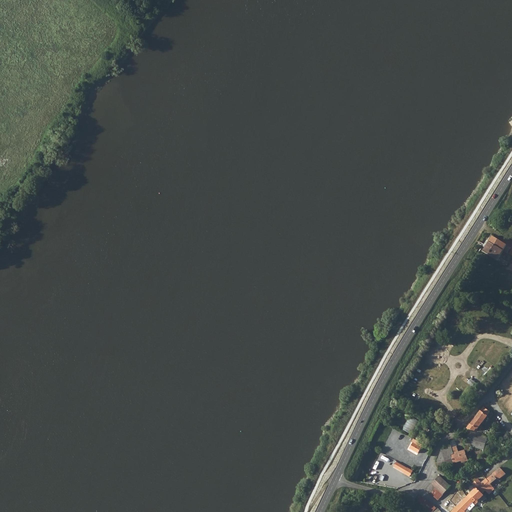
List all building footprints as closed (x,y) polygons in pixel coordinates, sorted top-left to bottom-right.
[(497,260),(507,245),(503,243),(493,236),(483,251),(497,260)] [(507,245),(511,247),(511,241),(507,238),(503,243),(507,245)] [(485,408),(487,406),(486,405),(484,407),(469,425),(470,426),(470,427),(474,430),(475,429),(476,430),(486,418),(489,415),(490,411),(485,408)] [(410,416),(404,430),(414,435),(420,421),(410,416)] [(466,431),(463,443),(482,447),(484,435),(466,431)] [(410,449),(419,453),(424,444),(415,439),(410,449)] [(450,443),(444,446),(445,449),(444,450),(446,454),(442,455),(442,456),(446,462),(453,460),(454,463),(462,460),(463,462),(469,460),(465,450),(459,452),(457,447),(453,449),(450,443)] [(439,458),(437,461),(440,467),(446,462),(442,456),(439,458)] [(406,472),(408,467),(397,462),(395,467),(406,472)] [(507,474),(501,467),(493,473),(498,480),(499,480),(507,474)] [(493,473),(486,479),(492,485),(498,480),(493,473)] [(432,484),(443,494),(448,489),(450,487),(451,486),(440,476),(432,484)] [(490,494),(495,489),(492,485),(486,479),(482,482),(478,478),(472,483),(476,487),(482,493),(485,490),(490,494)] [(432,484),(431,483),(425,489),(437,500),(443,494),(432,484)] [(480,499),(484,495),(482,493),(476,487),(470,493),(477,500),(478,501),(480,499)] [(471,506),(477,500),(470,493),(455,509),(454,508),(452,509),(453,511),(451,511),(465,511),(471,506)] [(429,511),(433,511),(437,509),(422,494),(417,499),(429,511)]
